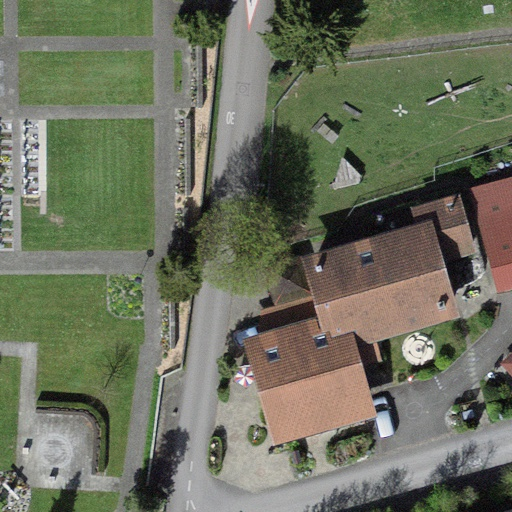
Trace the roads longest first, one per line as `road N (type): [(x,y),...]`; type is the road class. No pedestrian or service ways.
road 1 (residential): [(187,511),(251,0)]
road 2 (residential): [(265,511),(511,441)]
